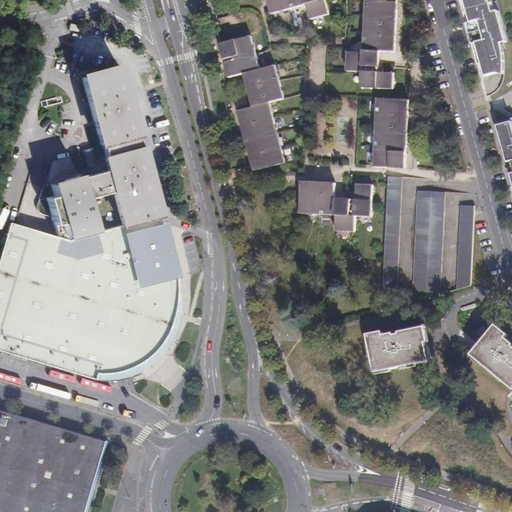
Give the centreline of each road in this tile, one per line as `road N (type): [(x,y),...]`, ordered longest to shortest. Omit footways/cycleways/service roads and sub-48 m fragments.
road 1 (tertiary): [(155,28),(218,247),(209,434)]
road 2 (residential): [(435,0),(511,272)]
road 3 (tertiary): [(251,338),(195,119)]
road 4 (tertiary): [(397,480),(341,451),(289,405),(251,338)]
road 5 (unclassified): [(141,434),(0,392)]
